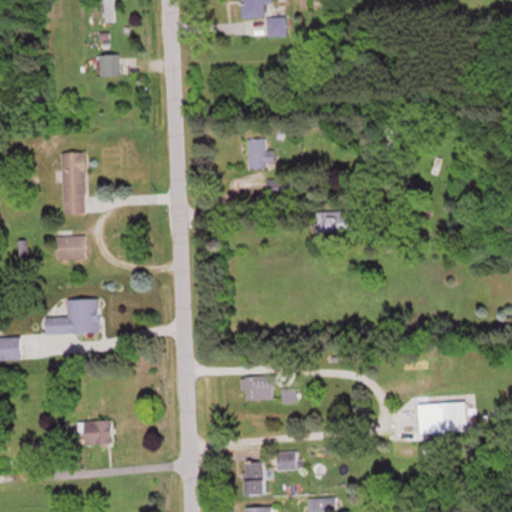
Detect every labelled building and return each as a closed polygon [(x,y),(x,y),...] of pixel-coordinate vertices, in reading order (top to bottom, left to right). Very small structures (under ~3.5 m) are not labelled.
[(113,20),(112,0),(104,0),(105,21),(113,20)] [(242,0),(244,17),(267,16),(266,3),(274,2),(273,0),(242,0)] [(120,54),(101,54),(101,75),(120,75),(120,54)] [(410,130),(410,122),(384,122),(384,147),(398,147),(398,130),(410,130)] [(267,149),(267,138),(250,138),(250,167),(276,167),(276,149),(267,149)] [(64,213),(87,213),(87,152),(64,152),(64,213)] [(356,232),(356,211),(318,211),(318,232),(356,232)] [(86,235),(58,235),(58,258),(86,258),(86,235)] [(100,331),(99,299),(68,299),(69,315),(47,315),(47,332),(100,331)] [(21,335),(0,335),(0,357),(21,357),(21,335)] [(274,373),(247,373),(247,397),(274,397),(274,373)] [(296,401),(296,386),(282,386),(282,401),(296,401)] [(421,431),(469,429),(468,400),(420,401),(421,431)] [(112,441),(112,419),(85,419),(85,441),(112,441)] [(22,439),(22,457),(50,457),(50,439),(22,439)] [(279,451),(279,467),(296,467),(296,451),(279,451)] [(247,460),(247,493),(265,493),(265,460),(247,460)] [(335,511),(335,496),(308,496),(308,511),(335,511)]
